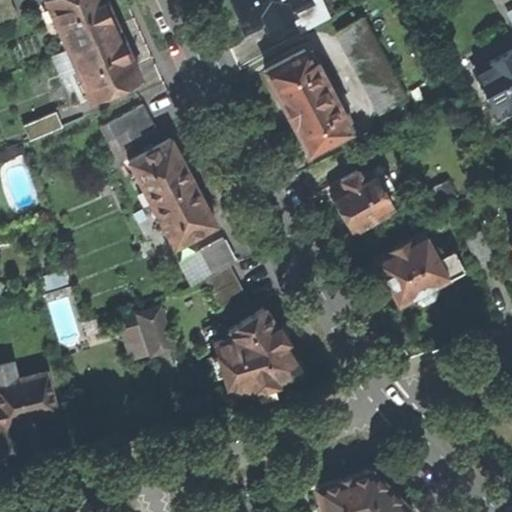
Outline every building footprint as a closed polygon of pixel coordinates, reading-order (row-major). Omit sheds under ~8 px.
[(104,0),(44,0),(67,49),(116,26),(104,0)] [(264,25),(291,13),(288,7),(302,0),(230,0),(243,28),(261,19),(264,25)] [(302,0),(288,7),(291,13),(301,34),(331,19),(321,0),(302,0)] [(12,2),(0,7),(0,23),(18,16),(12,2)] [(362,19),(335,33),(379,116),(406,101),(362,19)] [(116,26),(67,49),(90,100),(140,78),(116,26)] [(265,71),(309,152),(348,131),(342,119),(346,117),(315,59),(311,61),(304,49),(265,71)] [(489,64),(474,72),(494,107),(507,100),(509,104),(511,102),(511,51),(511,49),(488,61),(489,64)] [(142,104),(105,124),(112,137),(123,131),(150,116),(142,104)] [(56,112),(22,126),(29,140),(62,126),(56,112)] [(157,129),(150,116),(123,131),(130,143),(157,129)] [(169,138),(128,161),(151,203),(192,181),(169,138)] [(343,185),(329,193),(352,232),(393,208),(371,170),(361,176),(356,169),(339,179),(343,185)] [(192,181),(151,203),(174,246),(215,223),(192,181)] [(478,231),(464,239),(478,264),(492,256),(478,231)] [(393,255),(376,264),(398,304),(412,296),(414,300),(422,302),(432,297),(434,289),(433,286),(463,270),(452,249),(437,258),(426,237),(417,242),(414,235),(390,248),(393,255)] [(220,236),(198,249),(212,273),(234,260),(220,236)] [(230,266),(203,279),(224,319),(251,306),(230,266)] [(275,326),(262,306),(226,329),(231,336),(212,341),(216,356),(211,358),(215,373),(221,371),(228,394),(250,387),(251,389),(255,388),(257,395),(274,390),(272,383),(276,382),(276,380),(293,375),(297,372),(298,369),(299,365),(298,360),(285,341),(287,340),(277,325),(275,326)] [(157,307),(136,314),(150,354),(171,347),(157,307)] [(146,355),(135,324),(118,330),(129,362),(146,355)] [(12,362),(0,364),(0,415),(2,426),(56,413),(46,372),(16,379),(12,362)] [(315,487),(321,511),(411,511),(375,474),(374,471),(365,469),(362,471),(315,487)]
